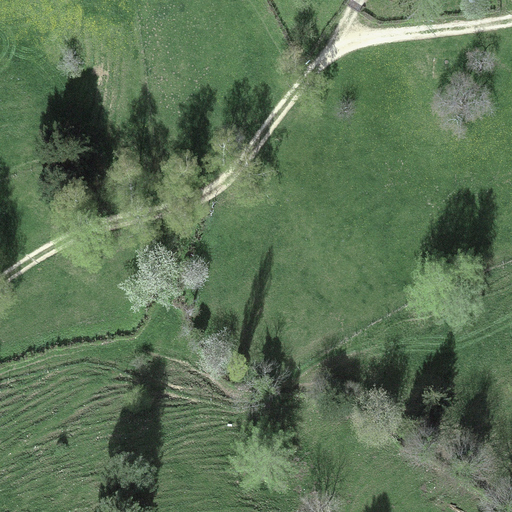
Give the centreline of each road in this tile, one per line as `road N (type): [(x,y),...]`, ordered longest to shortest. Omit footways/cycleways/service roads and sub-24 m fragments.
road 1 (track): [(297,77),(240,169),(184,206),(69,235),(0,283)]
road 2 (track): [(511,22),(325,45),(297,77)]
